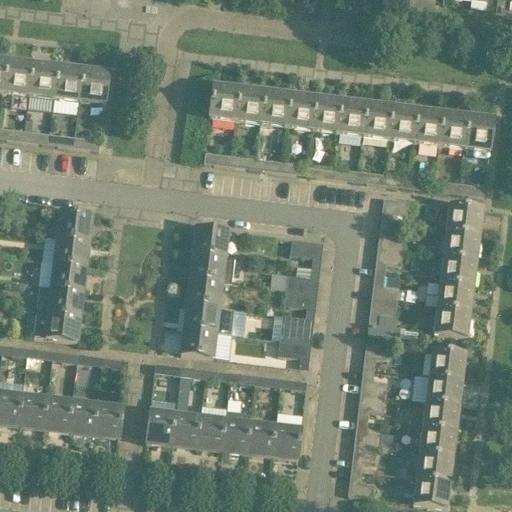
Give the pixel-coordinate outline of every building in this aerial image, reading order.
[(26,101),(30,66),(5,63),(1,98),(26,101)] [(51,104),(55,69),(30,66),(26,101),(51,104)] [(77,107),(81,73),(55,69),(51,104),(77,107)] [(77,107),(103,110),(107,76),(81,73),(77,107)] [(233,126),(237,91),(211,88),(206,122),(233,126)] [(258,129),(263,94),(237,91),(233,126),(258,129)] [(284,132),(288,97),(263,94),(258,129),(284,132)] [(309,135),(313,100),(288,97),(284,132),(309,135)] [(335,138),(339,104),(313,100),(309,135),(335,138)] [(360,141),(364,107),(339,104),(335,138),(360,141)] [(386,144),(390,110),(364,107),(360,141),(386,144)] [(411,147),(415,113),(390,110),(386,144),(411,147)] [(436,150),(441,116),(415,113),(411,147),(436,150)] [(462,154),(466,119),(441,116),(436,150),(462,154)] [(488,157),(493,122),(466,119),(462,154),(488,157)] [(6,133),(5,144),(21,146),(22,135),(6,133)] [(22,135),(21,146),(37,148),(38,137),(22,135)] [(57,139),(56,150),(72,152),(73,141),(57,139)] [(73,141),(72,152),(88,154),(89,143),(73,141)] [(213,158),(212,169),(228,171),(229,160),(213,158)] [(229,160),(228,171),(244,173),(245,162),(229,160)] [(265,164),(263,175),(278,177),(280,166),(265,164)] [(280,166),(278,177),(294,179),(296,168),(280,166)] [(315,171),(314,181),(329,183),(331,173),(315,171)] [(331,173),(329,183),(345,185),(346,174),(331,173)] [(380,189),(381,179),(366,177),(364,187),(380,189)] [(380,189),(384,190),(396,191),(397,181),(381,179),(380,189)] [(417,183),(415,194),(431,196),(432,185),(417,183)] [(432,185),(431,196),(447,197),(448,187),(432,185)] [(484,191),(468,189),(466,200),(482,202),(484,191)] [(408,206),(382,202),(380,218),(406,221),(408,206)] [(445,236),(479,240),(482,214),(448,210),(445,236)] [(57,242),(89,246),(92,221),(60,217),(57,242)] [(192,259),(224,263),(228,237),(195,233),(192,259)] [(476,265),(479,240),(445,236),(442,261),(476,265)] [(376,254),(401,257),(403,242),(378,238),(376,254)] [(54,268),(86,271),(89,246),(57,242),(54,268)] [(320,264),(321,249),(322,248),(290,245),(288,260),(320,264)] [(376,254),(374,269),(400,272),(401,257),(376,254)] [(233,264),(224,263),(192,259),(189,284),(221,288),(230,289),(233,264)] [(473,291),(476,265),(442,261),(439,286),(473,291)] [(50,293),(83,297),(86,271),(54,268),(50,293)] [(284,294),(316,298),(317,283),(286,280),(284,294)] [(186,309),(219,313),(221,288),(189,284),(186,309)] [(470,316),(473,291),(439,286),(436,312),(470,316)] [(370,304),(395,308),(397,293),(372,289),(370,304)] [(36,317),(79,322),(83,297),(50,293),(39,291),(36,317)] [(282,310),(314,314),(316,298),(284,294),(282,310)] [(370,304),(368,320),(393,323),(395,308),(370,304)] [(186,309),(183,334),(230,340),(233,316),(233,315),(219,313),(186,309)] [(467,342),(470,316),(436,312),(432,338),(467,342)] [(33,342),(76,347),(79,322),(36,317),(33,342)] [(310,349),(311,334),(280,330),(278,345),(310,349)] [(183,334),(180,360),(212,363),(213,363),(228,364),(230,340),(183,334)] [(308,365),(310,349),(278,345),(276,361),(308,365)] [(390,351),(365,348),(363,364),(388,366),(390,351)] [(26,362),(27,353),(12,352),(11,360),(26,362)] [(41,364),(42,355),(27,353),(26,362),(41,364)] [(427,381),(461,385),(464,358),(430,354),(427,381)] [(62,358),(61,367),(76,368),(77,359),(62,358)] [(77,359),(76,368),(91,370),(92,361),(77,359)] [(127,365),(112,364),(111,373),(126,375),(127,365)] [(153,378),(168,380),(169,371),(154,369),(153,378)] [(189,374),(188,382),(203,384),(204,376),(189,374)] [(204,376),(203,384),(218,386),(220,377),(204,376)] [(239,380),(238,388),(253,390),(254,382),(239,380)] [(424,406),(458,411),(461,385),(427,381),(424,406)] [(254,382),(253,390),(268,392),(270,383),(254,382)] [(359,399),(384,402),(386,388),(360,385),(359,399)] [(305,388),(290,386),(289,395),(304,397),(305,388)] [(0,430),(17,432),(21,401),(0,397),(0,430)] [(359,399),(357,414),(382,417),(384,402),(359,399)] [(46,404),(21,401),(17,432),(42,435),(46,404)] [(67,439),(71,407),(46,404),(42,435),(67,439)] [(150,416),(146,448),(171,451),(175,419),(174,419),(175,408),(151,405),(150,416)] [(421,432),(455,436),(458,411),(424,406),(421,432)] [(96,410),(71,407),(67,439),(93,442),(96,410)] [(122,413),(121,413),(96,410),(93,442),(118,445),(122,413)] [(200,422),(196,454),(221,457),(225,425),(224,425),(225,415),(225,413),(202,410),(200,422)] [(200,422),(175,419),(171,451),(196,454),(200,422)] [(250,428),(225,425),(221,457),(246,460),(250,428)] [(271,463),(275,431),(250,428),(246,460),(271,463)] [(301,434),(275,431),(271,463),(297,466),(301,434)] [(418,458),(452,462),(455,436),(421,432),(418,458)] [(353,450),(378,453),(380,438),(354,435),(353,450)] [(353,450),(351,465),(376,468),(378,453),(353,450)] [(404,456),(401,481),(415,483),(449,487),(452,462),(418,458),(404,456)] [(412,510),(425,511),(431,511),(446,511),(449,487),(415,483),(412,510)] [(347,502),(372,504),(373,489),(348,486),(347,502)]
